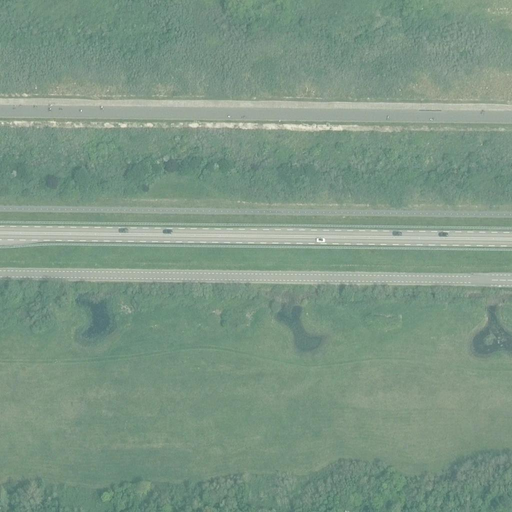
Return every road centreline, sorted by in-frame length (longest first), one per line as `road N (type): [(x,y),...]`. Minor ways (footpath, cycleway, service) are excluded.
road 1 (primary): [(511,238),(0,230)]
road 2 (unclassified): [(0,110),(511,117)]
road 3 (tertiary): [(0,274),(511,281)]
